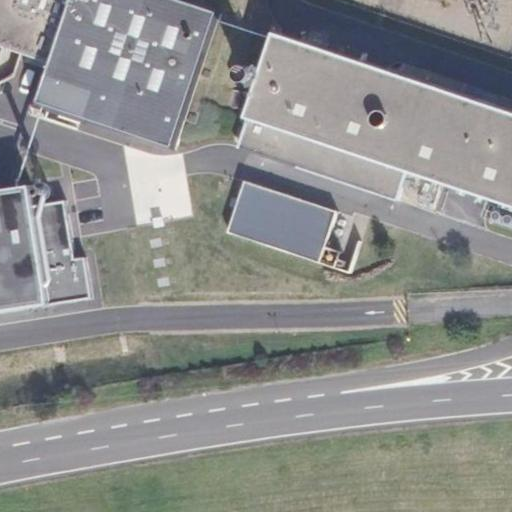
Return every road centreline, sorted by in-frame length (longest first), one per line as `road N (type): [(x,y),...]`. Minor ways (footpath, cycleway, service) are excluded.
road 1 (primary): [(338,407),(197,423),(0,467)]
road 2 (primary): [(511,347),(338,407)]
road 3 (primary): [(511,394),(338,407)]
